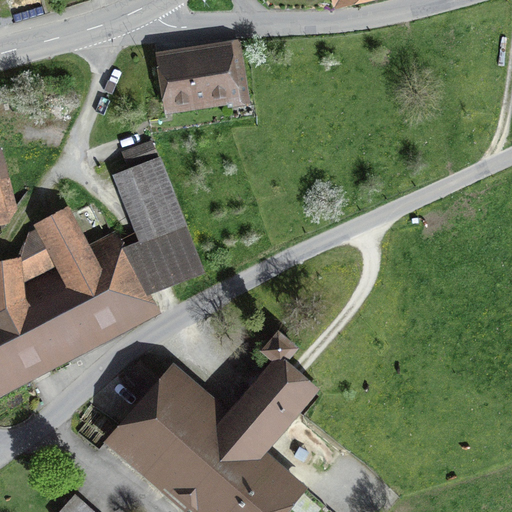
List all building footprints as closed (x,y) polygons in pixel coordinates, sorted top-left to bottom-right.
[(241,48),(159,58),(166,121),(249,111),(241,48)] [(153,142),(121,154),(126,168),(158,157),(153,142)] [(3,156),(0,156),(0,235),(20,231),(3,156)] [(159,161),(131,172),(124,175),(166,282),(201,268),(159,161)] [(0,388),(155,310),(113,231),(93,239),(78,208),(36,228),(27,233),(16,261),(0,263),(0,388)] [(144,400),(108,443),(190,511),(296,511),(313,493),(273,459),(329,392),(298,365),(308,353),(284,333),(265,355),(277,366),(233,417),(172,366),(155,388),(144,400)] [(136,369),(124,381),(144,400),(155,388),(136,369)] [(92,511),(72,493),(55,511),(92,511)]
